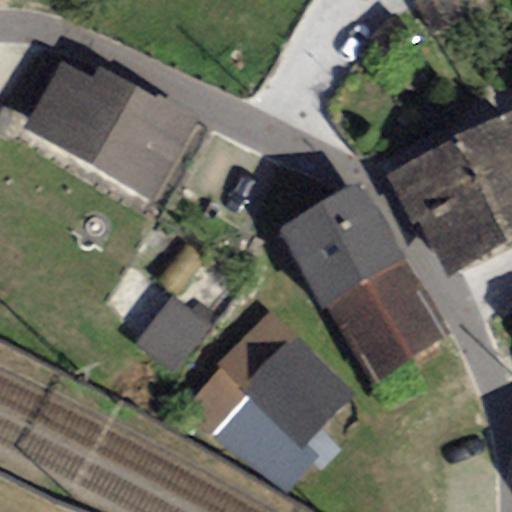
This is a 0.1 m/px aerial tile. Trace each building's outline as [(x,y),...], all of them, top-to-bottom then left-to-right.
[(463,23),(451,0),(412,0),(431,38),(463,23)] [(438,61),(404,12),(356,56),(392,100),(438,61)] [(61,63),(23,130),(151,203),(190,135),(197,121),(98,66),(90,80),(61,63)] [(450,286),(511,250),(511,141),(501,121),(391,183),(450,286)] [(278,229),(371,384),(449,334),(361,183),(278,229)] [(210,327),(168,299),(136,347),(177,375),(210,327)] [(300,449),(354,394),(269,310),(216,365),(300,449)]
